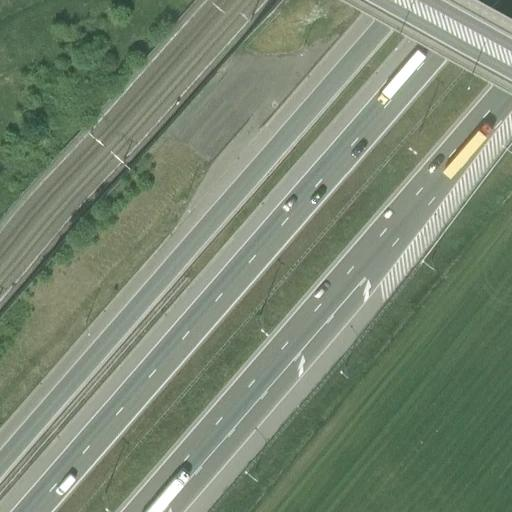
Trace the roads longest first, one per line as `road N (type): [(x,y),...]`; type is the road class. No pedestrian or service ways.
road 1 (motorway): [(480,0),(34,511)]
road 2 (motorway): [(406,0),(0,466)]
road 3 (motorway): [(144,511),(511,92)]
road 4 (secondary): [(401,0),(511,62)]
